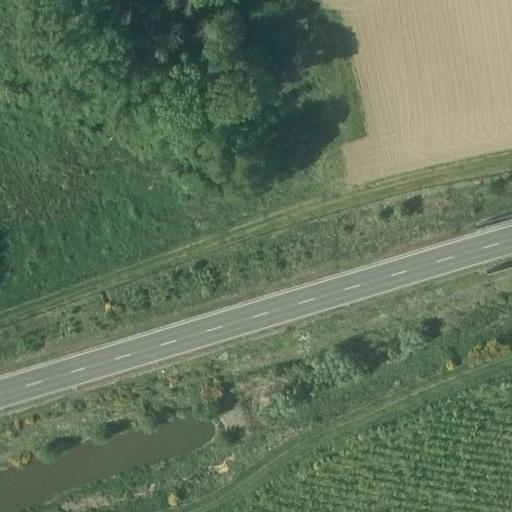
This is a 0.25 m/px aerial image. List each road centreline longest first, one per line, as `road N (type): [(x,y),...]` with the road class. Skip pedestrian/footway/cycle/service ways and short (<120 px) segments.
road 1 (primary): [(0,391),(511,235)]
road 2 (track): [(0,311),(277,216),(235,0)]
road 3 (track): [(250,511),(511,377)]
road 4 (track): [(511,159),(277,216)]
